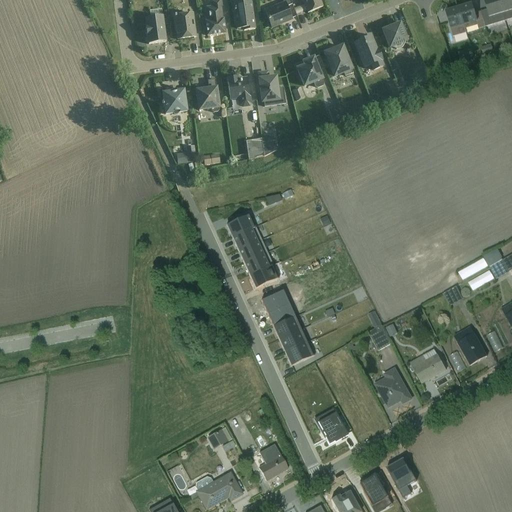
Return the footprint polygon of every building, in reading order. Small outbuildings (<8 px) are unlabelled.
[(301,0),(306,12),(323,6),(320,0),(301,0)] [(502,15),(497,0),(482,0),(481,0),(487,19),(502,15)] [(511,0),(497,0),(502,15),(511,11),(511,0)] [(205,36),(224,34),(220,1),(201,3),(205,36)] [(270,29),(292,20),(284,1),(262,10),(270,29)] [(236,31),(254,29),(251,2),(233,4),(236,31)] [(462,26),(475,22),(469,3),(456,7),(462,26)] [(462,26),(456,7),(443,12),(449,30),(462,26)] [(175,42),(195,39),(191,11),(171,13),(175,42)] [(147,44),(165,42),(162,15),(143,18),(147,44)] [(388,50),(406,42),(398,22),(380,30),(388,50)] [(365,74),(383,67),(370,34),(352,42),(365,74)] [(333,80),(353,72),(341,45),(322,53),(333,80)] [(302,88),(321,80),(312,57),(293,64),(302,88)] [(230,108),(249,106),(245,76),(226,79),(230,108)] [(261,103),(278,101),(275,76),(257,79),(261,103)] [(399,94),(406,92),(404,84),(396,87),(399,94)] [(194,113),(218,110),(215,86),(191,90),(194,113)] [(162,115),(185,112),(182,89),(159,92),(162,115)] [(347,105),(335,110),(342,126),(354,121),(347,105)] [(257,161),(285,156),(282,139),(254,144),(257,161)] [(205,164),(203,147),(194,148),(195,155),(185,156),(186,166),(205,164)] [(212,158),(213,168),(229,166),(228,156),(212,158)] [(231,239),(255,229),(249,216),(225,227),(231,239)] [(237,252),(261,242),(255,229),(231,239),(237,252)] [(243,265),(267,255),(261,242),(237,252),(243,265)] [(477,280),(483,292),(511,276),(511,262),(506,250),(464,271),(470,283),(477,280)] [(243,265),(249,278),(272,267),(267,255),(243,265)] [(272,267),(249,278),(255,290),(278,279),(272,267)] [(465,290),(452,293),(454,306),(467,304),(465,290)] [(511,332),(511,304),(500,312),(511,332)] [(293,319),(272,328),(278,341),(299,332),(293,319)] [(469,366),(487,356),(470,326),(452,336),(469,366)] [(391,362),(403,356),(390,330),(378,336),(391,362)] [(299,332),(278,341),(284,354),(304,344),(299,332)] [(304,344),(284,354),(290,368),(311,358),(304,344)] [(423,386),(446,372),(433,350),(410,364),(423,386)] [(389,412),(412,400),(395,368),(371,381),(389,412)] [(334,444),(347,437),(332,410),(313,421),(324,440),(325,440),(328,446),(333,443),(334,444)] [(232,456),(244,450),(234,429),(215,438),(223,454),(230,451),(232,456)] [(266,483),(289,470),(274,444),(258,454),(265,467),(259,470),(266,483)] [(403,460),(386,470),(402,499),(411,494),(407,487),(416,482),(403,460)] [(185,475),(191,472),(188,467),(176,473),(186,493),(193,490),(185,475)] [(203,511),(209,511),(240,495),(227,472),(192,491),(203,511)] [(373,511),(374,511),(391,503),(375,475),(358,485),(373,511)] [(177,511),(171,500),(149,511),(177,511)]
